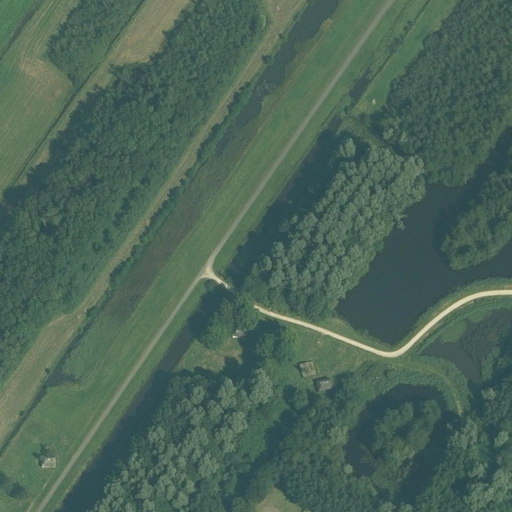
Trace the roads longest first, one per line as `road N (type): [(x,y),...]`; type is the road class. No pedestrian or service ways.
road 1 (unknown): [(27,511),(374,0)]
road 2 (track): [(387,357),(463,396),(492,471),(511,478)]
